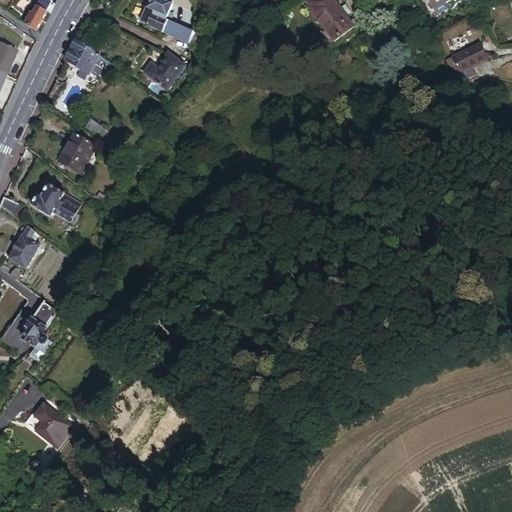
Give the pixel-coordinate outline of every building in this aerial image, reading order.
[(33,11),(25,25),(37,31),(53,1),(50,0),(41,0),(34,12),(33,11)] [(141,23),(163,33),(167,23),(170,24),(173,16),(170,14),(173,7),(172,6),(165,3),(157,0),(153,0),(149,11),(147,10),(141,23)] [(341,10),(333,0),(314,0),(309,4),(312,9),(310,10),(326,32),(324,33),(330,42),(333,40),(334,42),(354,28),(347,18),(341,10)] [(427,0),(433,10),(451,0),(427,0)] [(341,10),(347,18),(351,15),(345,7),(341,10)] [(170,24),(167,23),(163,33),(190,45),(194,34),(170,24)] [(194,34),(190,45),(197,48),(202,38),(194,34)] [(116,69),(78,41),(67,62),(88,78),(97,68),(99,70),(100,69),(103,71),(110,76),(116,69)] [(480,44),(452,57),(453,58),(460,72),(460,73),(488,60),(480,44)] [(0,80),(5,83),(17,54),(0,47),(0,80)] [(453,58),(445,62),(452,76),(460,72),(453,58)] [(152,66),(144,75),(166,92),(183,71),(167,59),(157,71),(152,66)] [(94,83),(103,71),(100,69),(99,70),(97,68),(88,78),(94,83)] [(483,105),(475,108),(479,116),(486,113),(483,105)] [(104,140),(109,132),(92,120),(86,128),(104,140)] [(98,148),(76,135),(59,163),(82,176),(83,175),(94,156),(98,148)] [(98,158),(94,156),(83,175),(87,177),(98,158)] [(40,197),(34,208),(52,219),(55,214),(72,224),(80,209),(63,200),(66,195),(51,186),(43,199),(40,197)] [(109,201),(98,193),(94,198),(106,207),(109,201)] [(5,198),(1,208),(13,216),(20,205),(5,198)] [(37,233),(29,228),(10,260),(27,270),(41,247),(32,242),(37,233)] [(15,271),(11,276),(17,281),(21,276),(15,271)] [(67,321),(45,305),(34,320),(47,330),(44,335),(48,338),(49,342),(41,352),(46,355),(46,356),(54,344),(52,342),(67,321)] [(49,342),(48,338),(44,335),(47,330),(34,320),(29,328),(32,331),(24,340),(37,349),(41,352),(49,342)] [(108,345),(91,334),(87,341),(104,351),(108,345)] [(41,352),(37,349),(31,356),(40,363),(46,355),(41,352)] [(75,429),(47,405),(38,416),(45,423),(38,432),(58,449),(75,429)] [(48,475),(36,462),(32,466),(45,479),(48,475)] [(37,475),(29,468),(25,472),(33,479),(37,475)]
